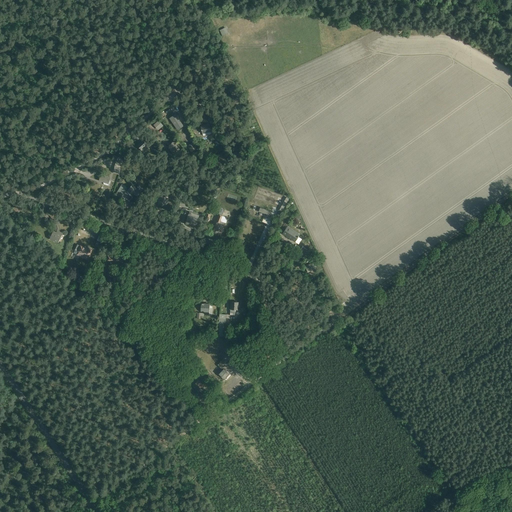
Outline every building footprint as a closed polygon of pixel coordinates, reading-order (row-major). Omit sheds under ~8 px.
[(222,37),(229,33),(226,27),(219,30),(222,37)] [(233,96),(240,93),(236,85),(229,88),(233,96)] [(178,130),(184,126),(180,121),(181,121),(176,114),(169,119),(178,130)] [(163,126),(159,121),(154,125),(159,130),(163,126)] [(203,136),(211,134),(209,124),(201,126),(203,136)] [(237,140),(245,136),(243,132),(235,136),(237,140)] [(261,140),(252,149),(254,151),(263,142),(261,140)] [(143,152),(149,146),(145,141),(138,147),(143,152)] [(174,155),(180,150),(174,142),(167,147),(174,155)] [(187,146),(191,152),(197,149),(194,143),(187,146)] [(224,152),(213,157),(217,167),(229,162),(224,152)] [(117,159),(113,172),(119,174),(123,161),(117,159)] [(99,181),(108,183),(110,178),(101,174),(99,181)] [(123,182),(115,195),(121,199),(127,188),(125,186),(126,184),(123,182)] [(132,194),(137,197),(144,189),(139,185),(136,188),(132,184),(126,192),(130,196),(132,194)] [(157,204),(166,207),(169,198),(160,196),(157,204)] [(279,210),(283,212),(290,199),(286,197),(279,210)] [(180,206),(187,208),(189,202),(182,200),(180,206)] [(18,213),(24,207),(19,202),(13,209),(18,213)] [(27,202),(24,206),(36,212),(38,208),(27,202)] [(213,232),(221,235),(226,220),(225,217),(222,216),(225,210),(223,209),(223,208),(214,205),(214,207),(213,206),(211,211),(212,211),(212,212),(219,215),(216,223),(216,222),(213,232)] [(267,216),(269,217),(271,211),(260,207),(259,212),(267,215),(267,216)] [(50,212),(49,215),(52,219),(57,221),(59,215),(50,212)] [(185,224),(195,227),(200,216),(189,212),(185,224)] [(211,213),(209,213),(203,229),(207,231),(208,228),(207,227),(211,213)] [(282,234),(299,245),(302,239),(298,237),(300,235),(287,226),(287,227),(284,224),(279,231),(283,233),(282,234)] [(49,239),(58,243),(63,233),(57,230),(56,232),(53,231),(49,239)] [(74,253),(87,260),(93,249),(87,247),(85,246),(84,248),(78,245),(74,253)] [(311,252),(302,247),(297,255),(300,257),(301,256),(305,258),(311,252)] [(115,264),(122,266),(124,260),(120,259),(121,257),(114,255),(113,257),(108,255),(106,261),(110,262),(109,264),(114,266),(115,264)] [(308,273),(317,269),(314,262),(305,266),(308,273)] [(103,273),(100,271),(94,277),(96,280),(103,273)] [(237,310),(238,310),(239,302),(230,301),(230,310),(230,315),(235,315),(235,310),(237,310)] [(209,316),(212,316),(213,304),(210,304),(210,303),(201,303),(201,312),(203,312),(209,313),(209,316)] [(219,314),(218,331),(219,332),(219,334),(219,335),(220,336),(221,337),(225,338),(225,339),(230,339),(230,333),(225,333),(225,334),(223,334),(223,332),(224,323),(225,323),(226,315),(219,314)] [(188,331),(187,341),(194,341),(195,331),(188,331)] [(230,374),(225,370),(229,366),(223,359),(217,365),(222,370),(218,374),(225,380),(230,374)] [(202,385),(206,382),(199,374),(195,377),(196,378),(189,384),(191,387),(192,386),(197,391),(203,386),(202,385)]
